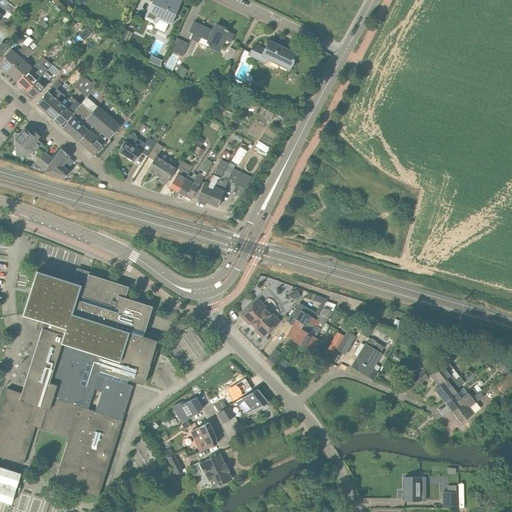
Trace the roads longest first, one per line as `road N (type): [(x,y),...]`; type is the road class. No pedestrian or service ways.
road 1 (tertiary): [(205,290),(234,265),(343,53)]
road 2 (unclassified): [(351,511),(322,439),(221,332),(209,308)]
road 3 (residential): [(28,111),(106,177),(231,219)]
road 4 (tertiary): [(205,290),(184,290),(127,253),(0,202)]
road 5 (residential): [(343,53),(232,0)]
